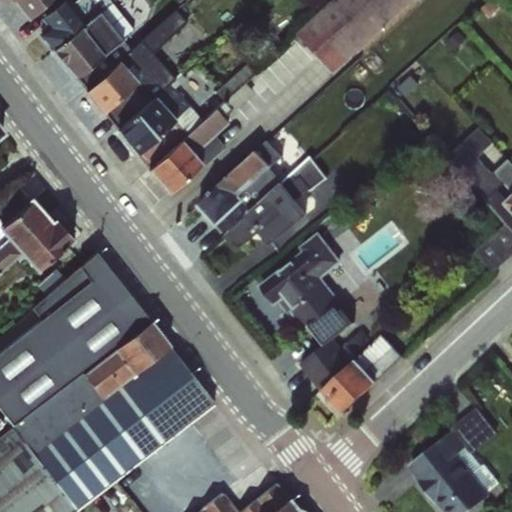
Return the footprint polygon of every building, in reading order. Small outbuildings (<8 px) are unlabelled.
[(32,0),(47,17),(67,0),(32,0)] [(184,0),(118,59),(152,97),(168,83),(161,75),(172,65),(156,49),(209,0),(184,0)] [(334,0),(298,34),(334,74),(414,0),(334,0)] [(491,0),(482,9),(490,18),(509,0),(491,0)] [(238,110),(259,96),(275,85),(265,69),(257,75),(251,65),(221,84),(238,110)] [(174,85),(121,130),(151,165),(204,119),(174,85)] [(0,158),(29,135),(0,98),(0,158)] [(224,163),(208,145),(238,119),(227,107),(159,165),(186,195),(224,163)] [(506,182),(485,161),(478,158),(494,144),(480,128),(448,156),(503,225),(505,223),(511,230),(511,212),(504,203),(496,191),(506,182)] [(269,227),(284,244),(326,208),(312,193),(335,174),(318,154),(297,172),(271,142),(202,200),(244,249),(269,227)] [(492,154),(485,161),(506,182),(511,188),(511,163),(508,159),(500,150),(494,156),(492,154)] [(94,242),(54,191),(12,223),(2,211),(0,212),(0,280),(42,249),(58,270),(94,242)] [(511,230),(505,223),(503,225),(475,253),(495,273),(511,255),(511,230)] [(70,511),(229,402),(168,314),(162,319),(114,249),(41,300),(55,320),(0,358),(0,385),(27,423),(0,441),(0,503),(6,511),(70,511)] [(324,345),(333,338),(354,321),(338,305),(309,328),(324,345)] [(353,362),(356,359),(372,342),(362,331),(341,348),(353,362)] [(380,333),(356,359),(377,381),(403,357),(380,333)] [(353,362),(333,338),(299,364),(321,392),(353,362)] [(353,362),(321,392),(320,394),(341,416),(378,382),(377,381),(356,359),(353,362)] [(458,454),(488,491),(499,483),(483,464),(481,466),(471,453),(497,433),(476,407),(450,428),(452,430),(453,429),(467,445),(458,454)] [(453,429),(452,430),(407,465),(444,511),(468,511),(490,495),(488,491),(458,454),(467,445),(453,429)]
